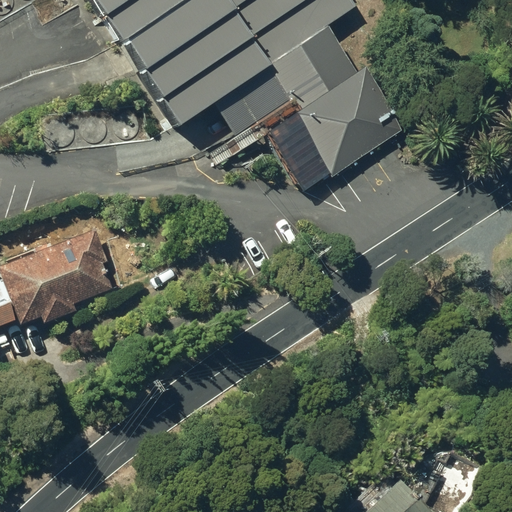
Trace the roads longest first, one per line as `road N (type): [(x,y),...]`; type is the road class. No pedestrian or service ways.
road 1 (tertiary): [(39,511),(108,449),(264,339),(511,179)]
road 2 (unknown): [(351,198),(382,164),(400,125),(388,0)]
